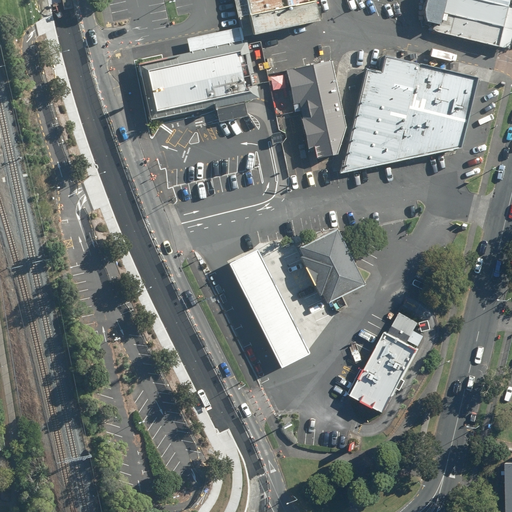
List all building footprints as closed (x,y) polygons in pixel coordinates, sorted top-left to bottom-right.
[(244,0),(252,34),(261,32),(324,18),(320,0),(314,0),(285,6),(283,0),(244,0)] [(511,7),(511,6),(484,0),(427,0),(426,8),(507,27),(511,7)] [(507,27),(426,8),(427,21),(432,22),(431,29),(502,46),(507,27)] [(246,99),(261,95),(249,39),(143,62),(155,119),(218,105),(246,99)] [(423,62),(386,55),(384,71),(370,68),(346,164),(344,171),(464,146),(481,75),(423,62)] [(348,126),(333,60),(288,71),(296,104),(300,103),(311,148),(317,147),(319,158),(341,153),(348,126)] [(339,229),(299,250),(329,305),(369,284),(339,229)] [(261,245),(232,259),(285,365),(314,351),(261,245)] [(415,349),(388,332),(350,397),(379,413),(415,349)]
